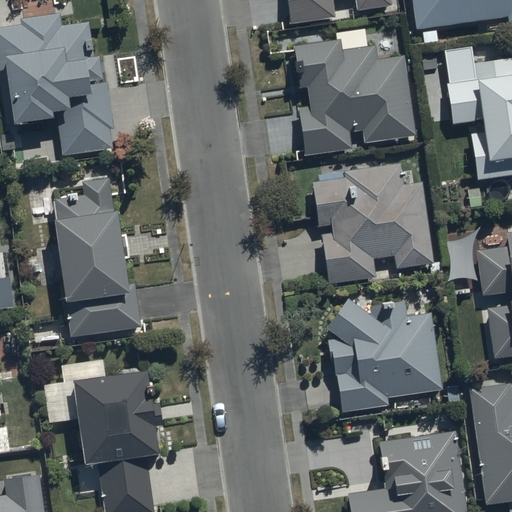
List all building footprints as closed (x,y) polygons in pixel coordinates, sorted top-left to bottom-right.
[(8,0),(0,0),(0,65),(7,120),(22,118),(22,114),(59,110),(64,151),(113,145),(111,126),(115,125),(109,77),(105,78),(102,51),(95,51),(91,18),(62,21),(61,10),(13,16),(13,11),(10,11),(8,0)] [(287,0),(291,20),(339,13),(337,0),(358,0),(359,3),(383,0),(287,0)] [(511,0),(414,0),(418,23),(508,11),(509,20),(511,19),(511,0)] [(342,34),(296,40),(301,80),(308,79),(312,103),(300,104),(307,150),(352,144),(350,128),(364,126),(365,138),(416,130),(405,52),(377,56),(375,42),(343,46),(342,34)] [(477,75),(448,78),(453,119),(484,115),(485,125),(470,127),(475,174),(511,169),(511,51),(475,56),(477,75)] [(343,173),(314,176),(319,221),(332,220),(333,229),(323,230),(329,278),(377,273),(374,253),(395,250),(397,263),(435,258),(424,178),(404,181),(401,158),(342,166),(343,173)] [(86,189),(55,193),(59,240),(51,241),(55,275),(66,274),(72,333),(142,322),(136,284),(130,285),(120,201),(114,202),(110,166),(83,169),(86,189)] [(511,228),(505,230),(507,241),(477,246),(481,276),(483,290),(510,286),(511,299),(489,302),(496,351),(511,349),(511,228)] [(0,305),(14,303),(10,268),(0,269),(0,305)] [(370,309),(349,291),(326,321),(337,329),(338,334),(330,335),(341,408),(391,401),(390,394),(444,386),(433,308),(407,312),(405,297),(369,302),(370,309)] [(103,355),(61,361),(64,377),(44,380),(50,418),(82,414),(88,455),(100,453),(108,511),(135,511),(155,509),(146,446),(160,444),(156,417),(164,415),(160,391),(154,392),(153,384),(149,385),(146,361),(105,367),(103,355)] [(511,379),(511,377),(469,384),(486,499),(511,495),(511,379)] [(387,484),(349,489),(351,511),(468,511),(458,427),(381,436),(387,484)] [(0,511),(45,511),(39,467),(3,473),(6,490),(0,491),(0,511)]
